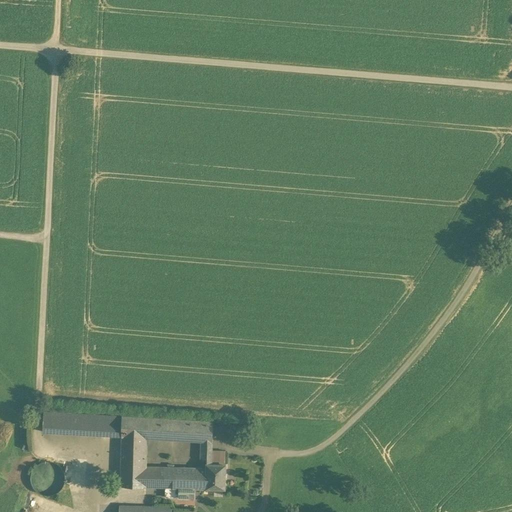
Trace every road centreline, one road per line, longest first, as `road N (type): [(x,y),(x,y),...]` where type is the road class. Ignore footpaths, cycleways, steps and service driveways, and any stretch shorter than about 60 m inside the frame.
road 1 (track): [(0,46),(511,87)]
road 2 (track): [(58,0),(35,430),(59,448)]
road 3 (track): [(511,217),(464,291),(333,443),(318,451),(232,455)]
